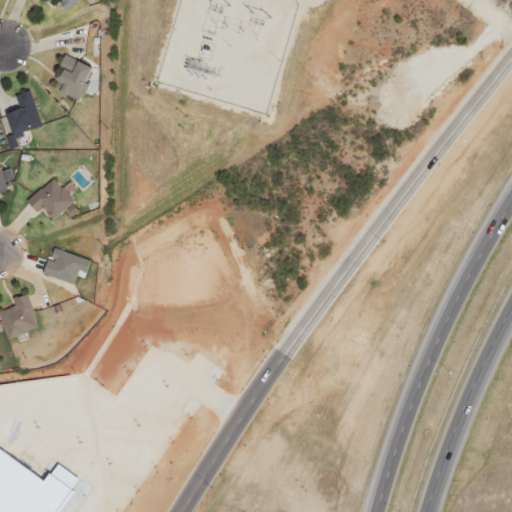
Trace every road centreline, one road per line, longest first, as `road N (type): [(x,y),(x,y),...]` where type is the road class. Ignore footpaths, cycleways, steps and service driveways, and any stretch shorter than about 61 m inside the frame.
road 1 (secondary): [(511,62),(220,440)]
road 2 (motorway): [(511,204),(431,355),(376,511)]
road 3 (motorway): [(432,511),(511,313)]
